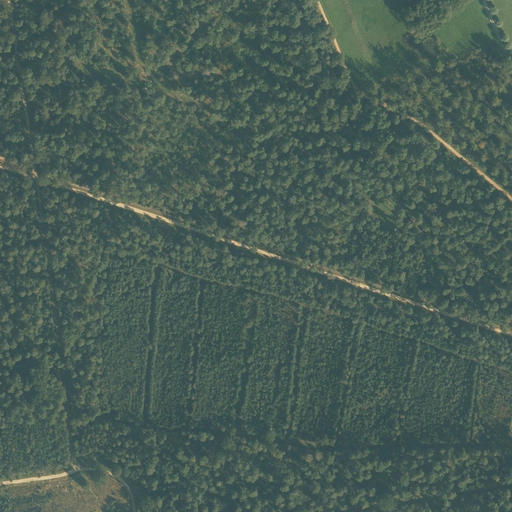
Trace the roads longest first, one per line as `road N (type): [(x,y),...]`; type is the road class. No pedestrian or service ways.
road 1 (track): [(511,371),(287,296),(120,253),(107,198)]
road 2 (track): [(511,331),(235,240)]
road 3 (track): [(317,0),(355,88),(421,124),(511,199)]
road 4 (track): [(235,240),(269,136),(229,111),(151,85)]
road 5 (track): [(75,467),(44,239)]
road 6 (track): [(511,481),(304,511)]
road 7 (track): [(235,240),(37,175)]
road 8 (track): [(36,171),(9,0)]
